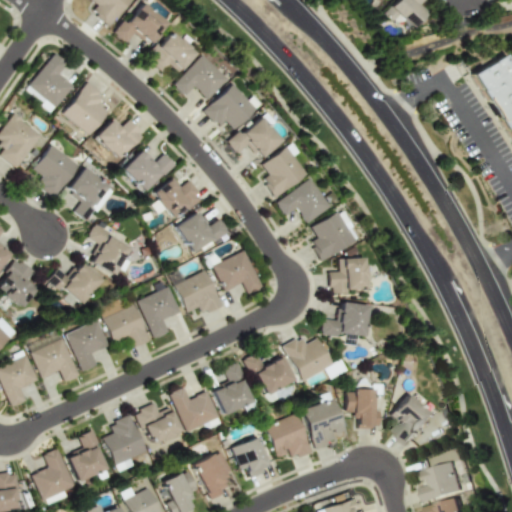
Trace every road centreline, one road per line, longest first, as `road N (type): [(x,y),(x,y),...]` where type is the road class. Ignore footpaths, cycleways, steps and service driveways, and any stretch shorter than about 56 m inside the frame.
road 1 (residential): [(0,433),(112,390),(278,308),(287,286),(237,195),(179,127),(43,14)]
road 2 (secondary): [(218,0),(321,108),(396,215),(500,421),(511,478)]
road 3 (secondary): [(511,318),(393,110),(298,0)]
road 4 (residential): [(243,511),(364,460),(386,471),(394,511)]
